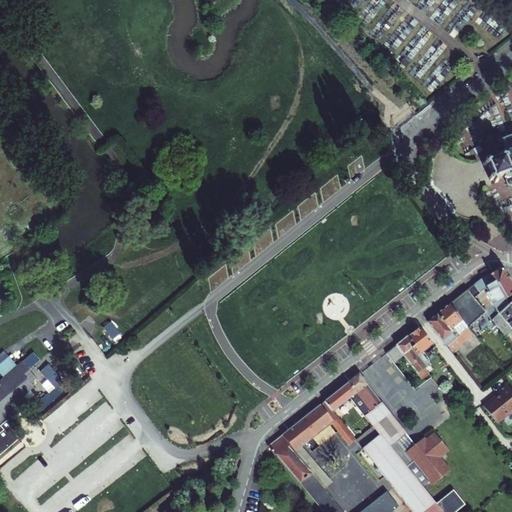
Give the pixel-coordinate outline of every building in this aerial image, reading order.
[(511,129),(508,131),(508,133),(504,135),(500,134),(500,136),(503,137),(503,139),(498,141),(496,144),(497,147),(500,149),(487,153),(488,157),(485,158),(486,160),(489,159),(494,172),(491,173),(491,176),(495,175),(495,178),(499,177),(498,174),(505,171),(506,173),(508,175),(507,177),(508,180),(511,181),(511,129)] [(501,318),(511,309),(507,303),(511,300),(511,287),(505,276),(498,274),(481,284),(449,309),(468,332),(494,309),(500,319),(501,318)] [(511,307),(511,309),(501,318),(511,331),(511,307)] [(468,332),(449,309),(438,318),(462,348),(467,343),(462,337),(468,332)] [(453,355),(462,348),(438,318),(429,324),(453,355)] [(494,325),(507,341),(511,337),(511,331),(501,318),(500,319),(494,325)] [(106,354),(114,348),(103,332),(95,338),(106,354)] [(423,357),(432,349),(419,332),(410,339),(417,349),(413,352),(428,371),(432,368),(423,357)] [(462,337),(467,343),(473,338),(468,332),(462,337)] [(409,338),(388,355),(395,365),(405,357),(424,382),(431,377),(427,372),(428,371),(413,352),(417,349),(410,339),(409,338)] [(0,449),(1,451),(20,434),(9,422),(12,420),(8,415),(13,411),(15,412),(20,407),(19,406),(28,398),(27,398),(22,392),(30,385),(34,382),(31,379),(37,373),(30,366),(42,356),(35,349),(0,379),(0,449)] [(43,384),(50,391),(40,400),(48,408),(71,386),(50,363),(42,371),(49,378),(43,384)] [(271,447),(279,457),(280,456),(325,511),(397,511),(401,509),(390,495),(368,511),(343,511),(327,491),(292,447),(294,446),(299,452),(306,447),(333,426),(340,420),(335,414),(352,400),(375,428),(392,415),(361,376),(271,447)] [(30,385),(22,392),(27,398),(35,391),(30,385)] [(497,426),(511,414),(511,393),(507,387),(498,395),(499,397),(484,410),(497,426)] [(408,436),(392,415),(375,428),(375,429),(382,437),(383,437),(410,472),(418,466),(409,455),(399,443),(408,436)] [(340,420),(333,426),(350,449),(357,444),(340,420)] [(365,435),(358,441),(365,448),(372,442),(365,435)] [(383,437),(382,437),(365,451),(413,511),(455,511),(445,499),(437,505),(424,488),(431,483),(435,488),(436,487),(409,454),(409,455),(418,466),(410,472),(383,437)] [(409,454),(436,487),(453,473),(443,460),(450,455),(447,451),(449,450),(440,439),(438,440),(435,437),(428,442),(427,440),(409,454)] [(292,447),(327,491),(335,483),(306,447),(299,452),(294,446),(292,447)] [(445,499),(455,511),(459,511),(465,508),(453,493),(445,499)]
